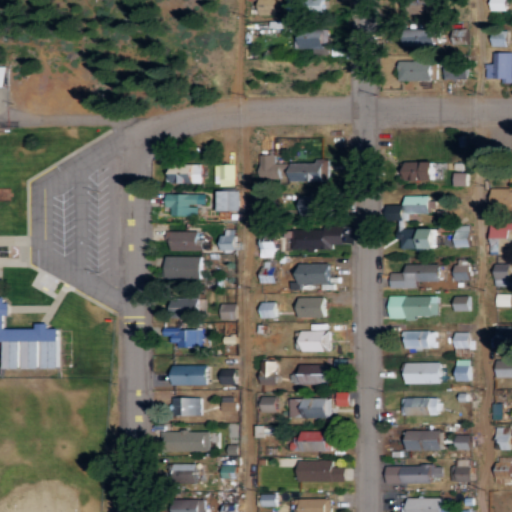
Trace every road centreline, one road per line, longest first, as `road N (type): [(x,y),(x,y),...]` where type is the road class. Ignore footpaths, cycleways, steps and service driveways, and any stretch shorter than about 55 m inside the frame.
road 1 (residential): [(366,511),(365,0)]
road 2 (residential): [(131,511),(134,167),(146,128)]
road 3 (residential): [(146,128),(169,116),(244,106),(511,101)]
